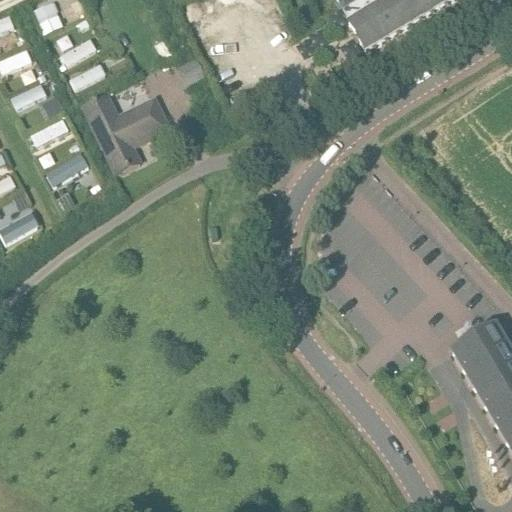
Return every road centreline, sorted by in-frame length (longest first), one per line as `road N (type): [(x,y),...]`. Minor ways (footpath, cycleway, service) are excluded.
road 1 (tertiary): [(427,511),(291,318),(279,263),(289,211),(304,184)]
road 2 (unclassified): [(0,309),(102,228),(218,160),(259,157),(304,184)]
road 3 (tertiary): [(304,184),(366,123),(511,30)]
